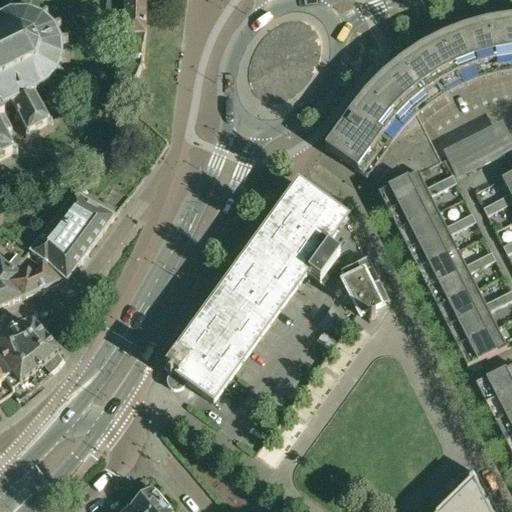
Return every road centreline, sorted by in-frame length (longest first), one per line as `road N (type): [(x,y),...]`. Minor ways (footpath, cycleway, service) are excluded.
road 1 (residential): [(314,169),(360,207),(511,506)]
road 2 (primary): [(131,384),(262,131)]
road 3 (primary): [(234,114),(199,205),(121,346)]
road 4 (residential): [(0,325),(90,276),(148,198)]
road 5 (tertiary): [(121,346),(0,443)]
road 6 (primary): [(262,131),(299,119),(322,98),(336,70),(337,32)]
road 7 (primary): [(20,511),(105,421)]
road 8 (primary): [(277,9),(255,24),(236,56),(228,93),(234,114)]
